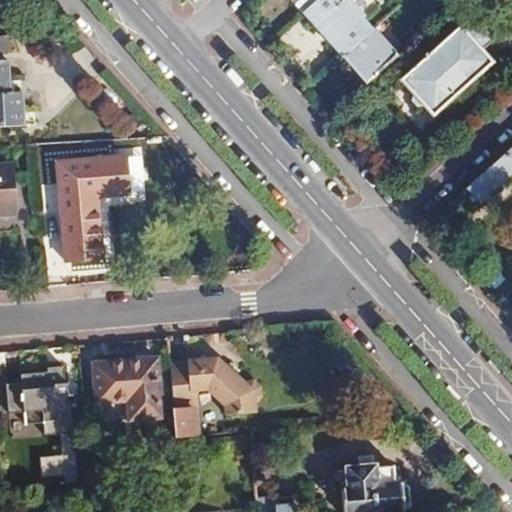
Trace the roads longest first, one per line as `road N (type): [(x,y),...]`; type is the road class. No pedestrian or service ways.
road 1 (residential): [(0,326),(279,301),(317,288),(360,254)]
road 2 (secondary): [(172,44),(360,254)]
road 3 (secondary): [(360,254),(511,422)]
road 4 (residential): [(360,254),(511,119)]
